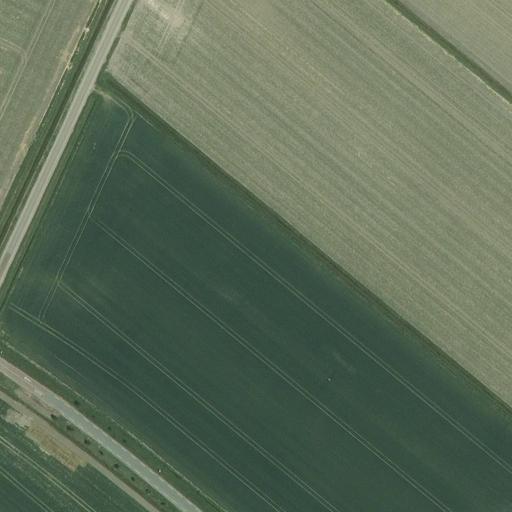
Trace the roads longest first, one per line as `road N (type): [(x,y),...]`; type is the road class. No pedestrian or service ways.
road 1 (unclassified): [(0,272),(125,0)]
road 2 (tertiary): [(185,511),(0,364)]
